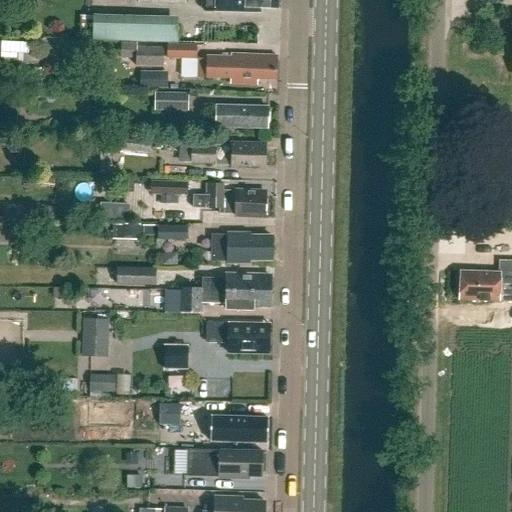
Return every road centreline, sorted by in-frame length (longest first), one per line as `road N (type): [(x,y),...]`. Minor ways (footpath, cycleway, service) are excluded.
road 1 (unclassified): [(424,511),(438,0)]
road 2 (secondary): [(311,511),(325,23)]
road 3 (residential): [(286,511),(297,23)]
